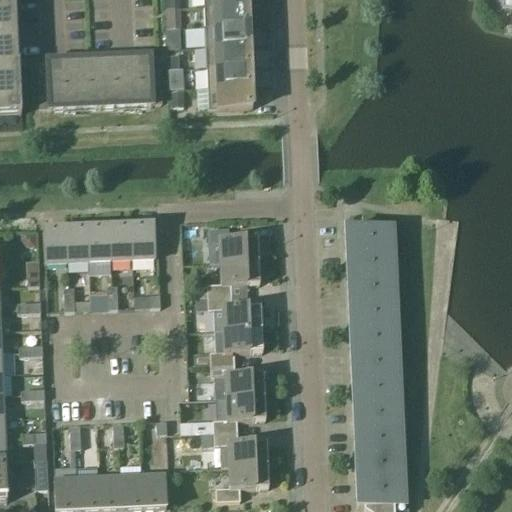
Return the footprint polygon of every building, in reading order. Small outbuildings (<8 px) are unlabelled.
[(0,0),(0,119),(21,119),(18,66),(17,66),(14,0),(0,0)] [(163,0),(164,13),(180,12),(179,0),(163,0)] [(212,0),(213,10),(247,9),(246,0),(212,0)] [(511,0),(504,0),(502,10),(511,12),(511,0)] [(213,10),(214,31),(248,29),(247,9),(213,10)] [(180,12),(164,13),(165,33),(181,32),(180,12)] [(205,50),(205,52),(249,49),(248,29),(214,31),(215,49),(205,50)] [(166,39),(167,51),(177,51),(176,39),(166,39)] [(249,49),(205,52),(206,72),(250,70),(249,49)] [(177,58),(166,58),(167,74),(177,73),(177,58)] [(150,62),(150,60),(46,65),(46,66),(38,67),(40,113),(48,113),(48,114),(152,109),(152,108),(161,108),(158,61),(150,62)] [(250,70),(206,72),(207,92),(251,90),(250,70)] [(167,74),(168,94),(182,93),(182,73),(177,73),(167,74)] [(251,90),(207,92),(208,114),(252,112),(251,90)] [(182,93),(168,94),(168,110),(182,110),(182,93)] [(132,264),(152,263),(155,263),(154,230),(131,231),(132,264)] [(110,265),(132,264),(131,231),(109,232),(110,265)] [(393,511),(406,510),(393,231),(344,233),(356,511),(393,511)] [(88,266),(110,265),(109,232),(87,233),(88,266)] [(67,267),(88,266),(87,233),(66,234),(67,267)] [(228,233),(208,234),(209,247),(210,269),(220,268),(258,266),(257,244),(229,245),(228,233)] [(45,268),(67,267),(66,234),(44,235),(45,268)] [(35,237),(21,238),(22,246),(28,251),(36,251),(35,237)] [(221,289),(207,290),(207,303),(231,302),(231,290),(259,289),(258,266),(220,268),(221,289)] [(40,276),(27,277),(28,291),(40,291),(40,276)] [(150,313),(161,312),(160,300),(150,301),(150,313)] [(231,302),(207,303),(208,315),(213,315),(214,336),(223,336),(261,334),(260,312),(247,312),(232,313),(231,302)] [(215,358),(209,358),(210,371),(234,370),(234,358),(262,357),(261,334),(223,336),(214,336),(215,358)] [(234,370),(210,371),(211,383),(214,383),(215,404),(222,404),(264,402),(263,380),(235,381),(234,370)] [(216,426),(212,426),(213,438),(237,437),(236,426),(265,425),(264,402),(226,404),(222,404),(215,404),(216,426)] [(191,425),(179,426),(180,436),(192,435),(191,425)] [(157,439),(167,439),(166,427),(156,427),(157,439)] [(237,437),(213,438),(214,451),(220,451),(221,472),(229,472),(267,470),(266,447),(252,448),(237,449),(237,437)] [(213,438),(201,439),(201,452),(214,451),(213,438)] [(36,494),(49,494),(47,462),(35,463),(36,494)] [(230,493),(215,494),(216,507),(240,506),(239,494),(268,493),(267,470),(229,472),(230,493)] [(141,482),(142,511),(165,511),(165,481),(141,482)] [(121,511),(142,511),(141,482),(120,483),(121,511)] [(99,511),(121,511),(120,483),(99,484),(99,511)] [(78,511),(99,511),(99,484),(77,485),(78,511)] [(55,511),(78,511),(77,485),(55,486),(54,486),(55,511)]
